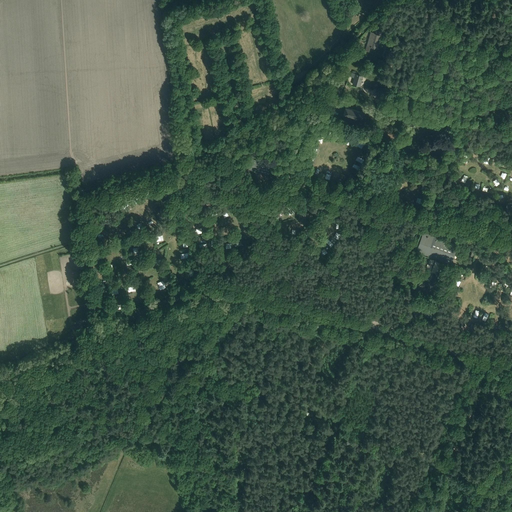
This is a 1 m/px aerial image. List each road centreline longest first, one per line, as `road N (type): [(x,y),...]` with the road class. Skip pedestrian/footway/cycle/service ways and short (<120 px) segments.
road 1 (track): [(0,265),(81,240),(77,184),(184,155),(163,11),(200,0)]
road 2 (tertiary): [(0,375),(208,286),(372,327)]
road 3 (tertiary): [(372,327),(511,366)]
road 4 (unclassified): [(372,327),(425,214)]
